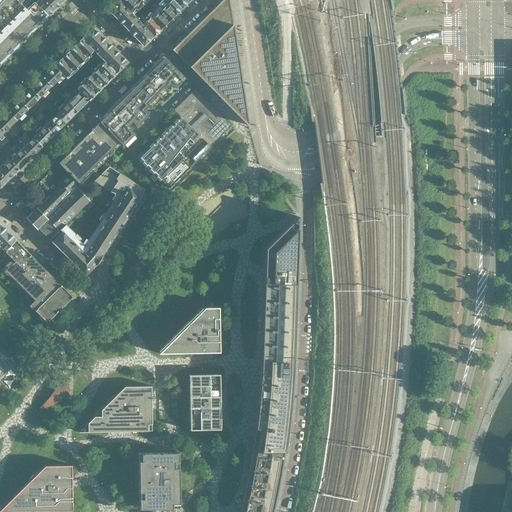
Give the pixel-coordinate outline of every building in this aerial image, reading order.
[(0,0),(0,63),(40,24),(16,0),(0,0)] [(35,3),(31,0),(16,0),(40,24),(48,16),(35,3)] [(53,10),(47,3),(43,0),(41,0),(39,2),(38,1),(35,3),(48,16),(53,10)] [(53,10),(63,0),(50,0),(47,3),(53,10)] [(120,0),(119,1),(131,12),(135,8),(137,10),(142,4),(140,3),(143,0),(120,0)] [(181,8),(188,0),(165,0),(166,0),(165,0),(162,0),(158,4),(160,6),(152,14),(150,12),(147,15),(160,28),(181,8)] [(247,125),(235,43),(228,0),(222,0),(173,50),(247,125)] [(153,35),(142,24),(136,18),(131,12),(119,1),(109,11),(143,45),(143,46),(144,45),(153,35)] [(160,28),(147,15),(145,18),(146,20),(142,24),(153,35),(160,28)] [(88,46),(99,35),(93,28),(81,39),(88,46)] [(95,53),(106,41),(99,35),(88,46),(93,50),(95,53)] [(93,50),(88,46),(81,39),(74,46),(87,58),(90,56),(89,54),(93,50)] [(102,59),(113,48),(106,41),(95,53),(102,59)] [(87,58),(74,46),(68,52),(79,64),(83,60),(84,61),(87,58)] [(108,66),(120,55),(113,48),(102,59),(104,62),(108,66)] [(79,64),(68,52),(61,59),(74,72),(76,69),(75,68),(79,64)] [(115,73),(127,62),(120,55),(108,66),(115,73)] [(146,103),(164,86),(165,88),(170,83),(174,88),(180,83),(179,83),(180,82),(172,74),(176,70),(164,58),(152,70),(121,100),(141,120),(148,114),(144,109),(148,105),(146,103)] [(74,72),(61,59),(54,66),(62,74),(65,77),(69,73),(71,75),(74,72)] [(115,73),(108,66),(104,62),(100,66),(98,64),(96,67),(108,80),(115,73)] [(50,86),(62,74),(54,66),(42,78),(50,86)] [(108,80),(96,67),(93,70),(94,71),(90,75),(101,86),(108,80)] [(184,78),(176,70),(172,74),(180,82),(184,78)] [(101,86),(90,75),(86,79),(85,78),(82,80),(95,93),(101,86)] [(39,98),(50,86),(42,78),(30,89),(39,98)] [(95,93),(82,80),(79,83),(80,85),(76,89),(79,92),(88,100),(95,93)] [(27,109),(39,98),(30,89),(19,101),(27,109)] [(194,90),(173,110),(180,117),(181,117),(202,96),(195,89),(194,90)] [(76,112),(88,100),(79,92),(67,103),(76,112)] [(202,96),(181,117),(188,124),(209,103),(208,102),(202,96)] [(126,126),(132,121),(136,126),(141,121),(141,120),(121,100),(100,122),(119,141),(122,145),(134,134),(126,126)] [(16,121),(27,109),(19,101),(7,112),(16,121)] [(64,123),(76,112),(67,103),(56,115),(64,123)] [(209,103),(188,124),(199,135),(194,140),(195,142),(197,144),(202,138),(210,146),(217,138),(203,124),(216,111),(209,103)] [(216,111),(203,124),(217,138),(231,125),(216,111)] [(0,127),(4,132),(16,121),(7,112),(0,119),(0,127)] [(53,135),(64,123),(56,115),(44,126),(53,135)] [(180,117),(174,123),(192,142),(194,140),(199,135),(188,124),(181,117),(180,117)] [(98,162),(119,141),(100,122),(79,142),(98,162)] [(174,123),(168,129),(188,149),(194,143),(192,142),(174,123)] [(41,146),(53,135),(44,126),(33,138),(41,146)] [(168,129),(162,135),(183,157),(187,154),(185,152),(188,149),(168,129)] [(162,135),(156,141),(177,163),(183,157),(162,135)] [(30,158),(41,146),(33,138),(21,149),(30,158)] [(171,169),(161,180),(160,180),(168,188),(190,167),(184,160),(190,154),(196,160),(210,147),(210,146),(202,138),(197,144),(195,142),(194,143),(188,149),(185,152),(187,154),(183,157),(177,163),(171,169)] [(150,147),(157,155),(164,162),(171,169),(177,163),(156,141),(150,147)] [(77,182),(98,162),(79,142),(58,163),(67,172),(77,182)] [(150,148),(139,158),(146,166),(157,155),(150,147),(150,148)] [(18,169),(30,158),(21,149),(10,161),(18,169)] [(157,155),(146,166),(153,173),(164,162),(157,155)] [(0,173),(7,180),(18,169),(10,161),(0,170),(0,173)] [(164,162),(153,173),(160,180),(161,180),(160,180),(171,169),(164,162)] [(102,255),(119,229),(119,230),(126,218),(141,195),(144,189),(109,166),(94,181),(115,194),(111,200),(113,201),(105,214),(103,212),(98,219),(100,221),(88,240),(85,239),(82,244),(78,240),(80,238),(76,234),(75,234),(65,224),(60,229),(62,231),(51,242),(85,275),(96,265),(97,263),(98,263),(101,258),(101,257),(102,256),(102,255)] [(80,185),(77,182),(67,172),(58,181),(61,184),(53,192),(62,202),(80,185)] [(65,224),(92,198),(80,185),(62,202),(37,227),(50,239),(60,229),(65,224)] [(37,227),(62,202),(53,192),(27,218),(37,227)] [(271,511),(273,506),(276,491),(279,475),(280,466),(281,460),(284,446),(286,431),(287,416),(288,407),(289,402),(290,387),(291,372),(292,354),(292,348),(293,348),(294,299),(294,285),(297,216),(281,231),(264,248),(263,267),(260,351),(260,369),(259,384),(257,403),(257,409),(256,418),(255,421),(254,427),(253,441),(250,456),(248,470),(245,485),(241,504),(240,507),(239,511),(238,511),(271,511)] [(4,251),(15,240),(7,231),(0,237),(0,247),(4,251)] [(60,285),(53,278),(30,255),(15,240),(4,251),(14,261),(4,270),(34,300),(29,306),(35,312),(35,311),(46,322),(72,297),(60,285)] [(219,352),(218,307),(204,307),(195,316),(194,315),(188,321),(189,322),(165,346),(164,345),(158,350),(159,351),(158,353),(189,353),(209,352),(219,352)] [(0,377),(9,368),(2,361),(6,358),(0,351),(0,377)] [(220,407),(220,397),(219,380),(219,374),(188,375),(189,430),(220,429),(220,425),(220,421),(220,408),(220,407)] [(151,393),(151,386),(124,386),(87,423),(88,432),(108,432),(131,431),(147,431),(147,424),(151,424),(151,409),(151,393)] [(178,457),(178,452),(173,452),(157,453),(138,453),(138,476),(138,480),(139,508),(157,508),(162,508),(179,508),(179,497),(178,463),(178,457)] [(55,510),(72,510),(71,487),(71,475),(71,465),(44,465),(0,509),(0,511),(39,510),(55,510)]
